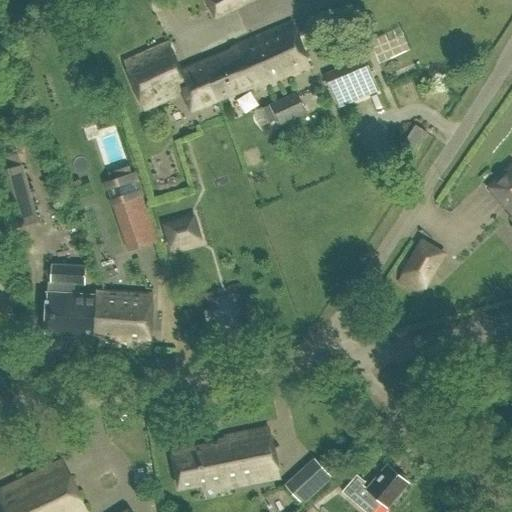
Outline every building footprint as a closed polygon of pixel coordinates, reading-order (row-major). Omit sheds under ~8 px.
[(206,0),(215,20),(254,0),(206,0)] [(232,50),(206,61),(219,99),(256,85),(260,88),(310,69),(293,23),(231,46),(232,50)] [(168,40),(124,60),(142,108),(182,92),(191,110),(219,99),(206,61),(183,70),(168,40)] [(339,109),(381,91),(366,57),(324,75),(339,109)] [(380,81),(386,97),(396,93),(389,77),(380,81)] [(280,125),(307,113),(297,91),(269,104),(270,104),(261,109),(267,123),(277,119),(280,125)] [(413,154),(414,151),(425,134),(413,126),(400,146),(413,154)] [(258,150),(276,144),(273,135),(256,141),(258,150)] [(39,222),(23,165),(0,171),(0,200),(8,231),(39,222)] [(511,168),(490,189),(511,213),(511,168)] [(114,170),(102,176),(112,194),(123,188),(114,170)] [(127,227),(147,220),(140,196),(119,203),(127,227)] [(165,225),(171,247),(201,239),(194,217),(165,225)] [(404,274),(425,286),(443,254),(423,242),(404,274)] [(58,280),(57,292),(50,291),(47,332),(102,336),(104,336),(106,290),(106,289),(104,289),(96,289),(96,294),(74,293),(75,282),(85,282),(86,265),(52,263),(51,280),(58,280)] [(150,346),(154,293),(154,292),(106,289),(106,290),(104,336),(102,336),(101,343),(150,346)] [(279,477),(269,428),(224,437),(225,442),(172,453),(179,488),(233,478),(234,486),(279,477)] [(88,511),(63,460),(2,490),(3,502),(0,502),(0,511),(88,511)] [(375,511),(383,504),(387,507),(409,482),(388,465),(368,489),(362,484),(364,481),(356,474),(342,491),(366,511),(375,511)]
